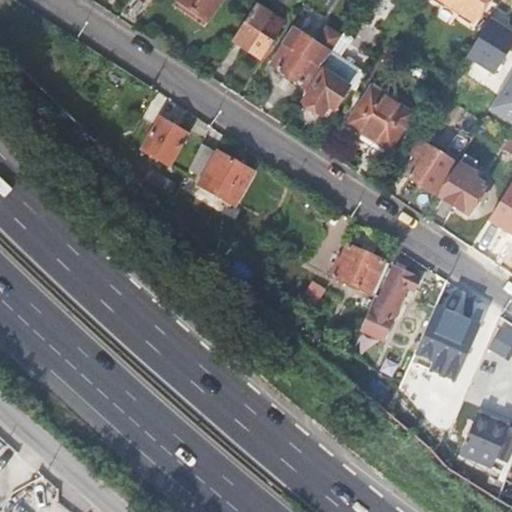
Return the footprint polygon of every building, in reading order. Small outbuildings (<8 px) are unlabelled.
[(207,22),(221,0),(177,0),(177,1),(207,22)] [(440,0),(472,21),(484,0),(440,0)] [(254,6),(232,40),(260,59),(282,24),(254,6)] [(272,66),(303,86),(309,77),(315,66),(331,53),(340,38),(330,32),(319,48),(290,30),(281,44),(284,46),(272,66)] [(313,80),(300,100),(304,103),(303,104),(305,109),(312,113),(315,112),(317,110),(321,113),(326,105),(332,109),(346,87),(320,70),(313,80)] [(511,71),(489,110),(511,124),(511,71)] [(410,115),(371,91),(350,126),(388,150),(410,115)] [(158,120),(142,152),(170,167),(186,135),(178,130),(171,127),(158,120)] [(432,194),(450,163),(425,148),(429,141),(423,138),(410,159),(416,162),(406,178),(432,194)] [(511,139),(510,138),(502,152),(511,157),(511,139)] [(202,177),(198,185),(235,206),(252,171),(216,152),(215,154),(199,146),(189,169),(202,177)] [(475,165),(464,158),(440,198),(468,216),(484,190),(472,181),(474,177),(470,174),(475,165)] [(369,295),(382,263),(345,248),(338,264),(335,263),(328,279),(369,295)] [(369,309),(360,332),(382,341),(405,288),(411,290),(415,279),(397,272),(391,269),(373,311),(369,309)] [(442,358),(463,305),(445,297),(423,350),(442,358)] [(479,328),(469,351),(481,356),(491,332),(479,328)] [(461,446),(454,462),(453,464),(466,470),(470,460),(488,466),(499,440),(469,428),(461,446)] [(446,440),(441,451),(440,456),(454,462),(461,446),(446,440)] [(500,459),(494,474),(503,478),(510,463),(500,459)]
